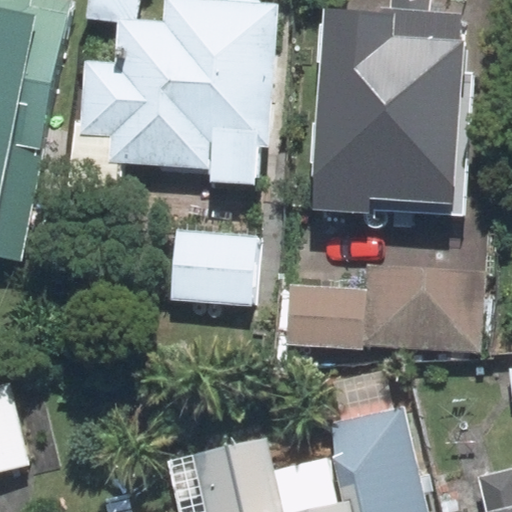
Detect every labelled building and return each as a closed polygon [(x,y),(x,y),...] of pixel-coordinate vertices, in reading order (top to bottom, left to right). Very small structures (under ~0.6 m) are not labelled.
[(0,0),(0,261),(29,267),(80,4),(60,0),(0,0)] [(148,0),(97,0),(96,17),(146,22),(148,0)] [(115,167),(161,170),(161,172),(222,176),(221,188),(265,191),(266,179),(276,180),(287,9),(173,2),(171,27),(125,24),(122,68),(93,66),(88,139),(117,141),(115,167)] [(383,206),(467,211),(479,22),(390,17),(389,20),(336,17),(323,216),(382,219),(383,206)] [(258,312),(264,241),(181,234),(175,305),(258,312)] [(374,270),(373,295),(297,290),(294,349),(370,354),(370,349),(488,355),(493,277),(374,270)] [(0,476),(35,469),(16,388),(0,392),(0,476)] [(441,511),(417,406),(338,424),(357,511),(294,511),(289,511),(441,511)]
